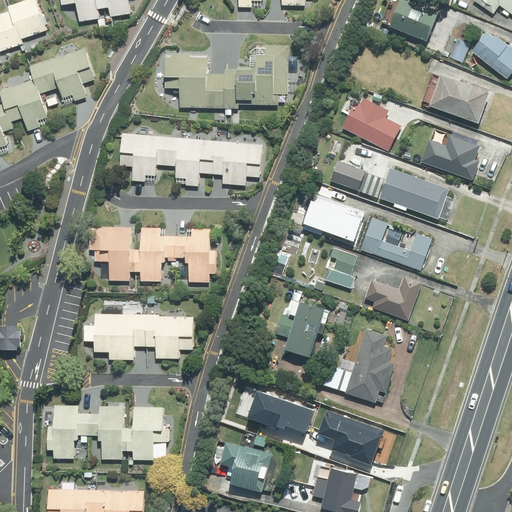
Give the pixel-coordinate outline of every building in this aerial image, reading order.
[(21,26),(25,40),(50,32),(40,0),(30,0),(14,5),(21,26)] [(63,0),(64,4),(80,2),(83,21),(102,19),(101,10),(115,8),(116,16),(131,14),(129,0),(63,0)] [(418,0),(394,0),(386,23),(435,42),(447,11),(418,0)] [(502,5),(511,12),(511,0),(476,0),(476,1),(495,15),(502,5)] [(0,51),(27,43),(25,40),(21,26),(18,27),(13,11),(0,14),(0,51)] [(511,46),(492,31),(475,51),(509,78),(511,74),(511,46)] [(472,45),(459,39),(451,58),(464,63),(472,45)] [(228,68),(228,76),(227,118),(235,118),(235,108),(279,109),(281,45),(250,44),(249,66),(242,66),(242,68),(228,68)] [(43,85),(45,94),(62,89),(66,105),(90,98),(87,84),(98,81),(89,48),(32,64),(38,87),(43,85)] [(218,117),(227,118),(228,76),(212,75),(212,54),(170,53),(169,88),(183,88),(182,107),(219,108),(218,117)] [(486,124),(497,91),(448,74),(447,77),(435,73),(425,102),(486,124)] [(32,81),(3,90),(9,110),(24,106),(31,132),(54,125),(45,94),(43,85),(38,87),(34,88),(32,81)] [(392,110),(363,95),(345,127),(392,153),(407,126),(388,116),(392,110)] [(2,105),(0,105),(0,155),(15,150),(9,133),(11,132),(2,105)] [(227,175),(226,184),(249,186),(250,175),(264,176),(267,145),(127,132),(124,166),(137,167),(135,180),(160,183),(162,164),(181,165),(180,184),(203,186),(204,173),(227,175)] [(450,146),(433,140),(425,161),(478,180),(485,161),(480,159),(484,146),(454,135),(450,146)] [(387,153),(364,143),(353,168),(376,179),(387,153)] [(396,207),(409,211),(411,207),(442,217),(452,187),(394,168),(384,198),(397,202),(396,207)] [(321,194),(307,229),(326,236),(328,230),(361,242),(372,213),(321,194)] [(378,217),(365,250),(425,272),(437,240),(378,217)] [(221,250),(214,250),(215,229),(196,228),(196,235),(165,234),(165,227),(146,227),(146,250),(134,250),(135,227),(94,226),(93,250),(98,251),(98,261),(114,262),(113,280),(133,280),(133,270),(145,271),(145,280),(165,281),(165,263),(176,263),(176,256),(189,257),(189,263),(193,263),(193,282),(213,282),(213,274),(220,275),(221,250)] [(337,248),(326,280),(353,289),(364,257),(337,248)] [(379,303),(377,309),(412,321),(426,281),(408,274),(403,289),(376,279),(369,299),(379,303)] [(294,300),(290,315),(299,317),(291,349),(318,356),(330,309),(294,300)] [(196,350),(197,318),(145,315),(146,311),(138,311),(138,315),(127,315),(127,309),(115,309),(115,313),(98,313),(98,325),(89,324),(88,340),(100,341),(99,351),(114,352),(114,360),(138,361),(138,347),(160,347),(160,360),(184,361),(185,350),(196,350)] [(335,365),(328,385),(381,402),(384,392),(391,394),(400,365),(393,363),(398,348),(389,345),(392,336),(370,329),(356,371),(335,365)] [(57,426),(53,426),(52,450),(58,450),(57,456),(84,458),(84,448),(80,447),(80,439),(83,440),(83,435),(103,436),(102,455),(105,455),(105,459),(126,460),(127,450),(139,450),(138,460),(159,461),(159,458),(170,459),(171,430),(168,430),(169,407),(139,405),(138,428),(128,428),(129,406),(103,405),(103,415),(82,414),(83,406),(58,405),(57,426)] [(360,457),(378,463),(401,438),(334,414),(320,455),(356,469),(360,457)] [(231,442),(226,462),(242,466),(237,483),(265,490),(274,453),(231,442)] [(328,498),(325,507),(346,511),(363,511),(365,502),(354,499),(360,474),(335,468),(333,477),(321,474),(316,495),(328,498)] [(146,511),(147,493),(51,489),(50,511),(146,511)]
